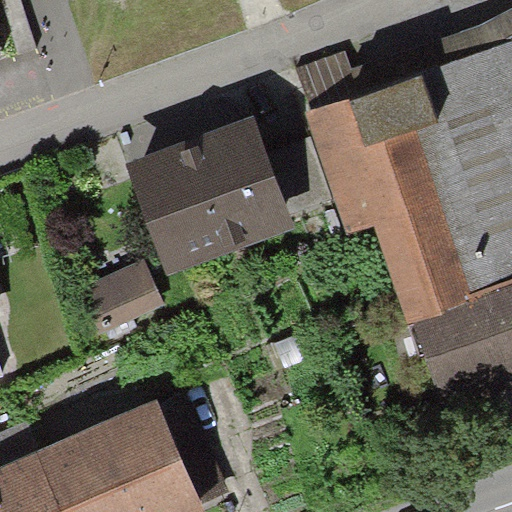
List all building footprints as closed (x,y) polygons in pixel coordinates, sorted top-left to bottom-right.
[(375,229),(407,325),(511,289),(511,12),(498,20),(352,72),(346,50),(291,73),(313,137),(335,200),(349,237),(375,229)] [(255,122),(127,168),(168,280),(297,233),(291,216),(335,200),(313,137),(267,154),(255,122)] [(46,235),(24,244),(38,280),(61,271),(46,235)] [(143,265),(82,290),(100,335),(162,310),(143,265)] [(511,386),(511,289),(407,325),(419,360),(423,358),(443,411),(497,392),(511,386)] [(0,511),(203,511),(202,508),(231,496),(185,390),(0,469),(0,511)]
